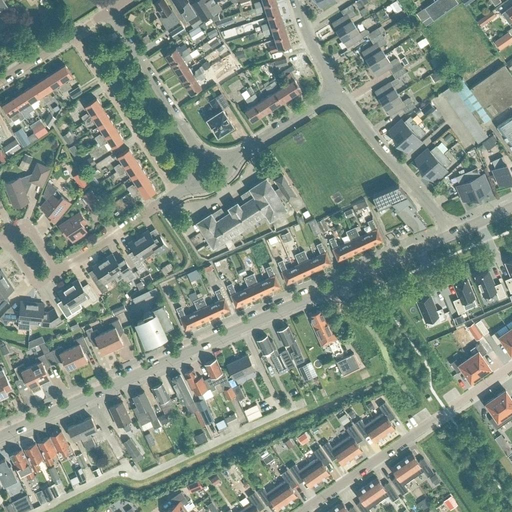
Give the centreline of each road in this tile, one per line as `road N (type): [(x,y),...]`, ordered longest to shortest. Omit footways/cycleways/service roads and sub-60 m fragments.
road 1 (tertiary): [(0,435),(448,235)]
road 2 (residential): [(299,511),(511,365)]
road 3 (residential): [(174,194),(71,35)]
road 4 (residential): [(448,235),(336,90)]
road 5 (residential): [(203,158),(109,10)]
road 6 (residential): [(174,194),(57,269)]
road 7 (residential): [(229,159),(336,90)]
